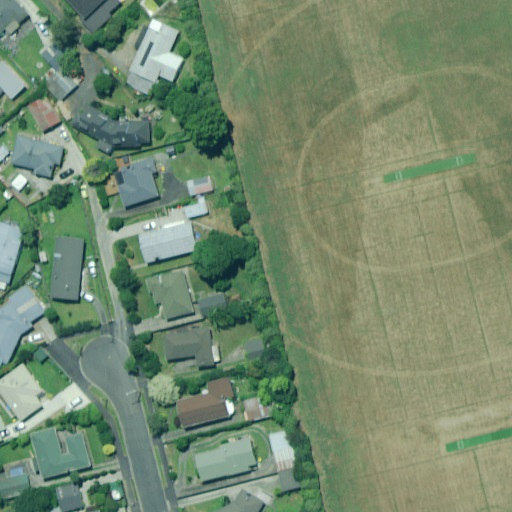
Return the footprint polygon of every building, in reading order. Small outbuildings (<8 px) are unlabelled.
[(111,13),(98,0),(94,0),(79,15),(93,30),(111,13)] [(5,13),(0,7),(0,36),(7,31),(12,36),(32,19),(17,2),(5,13)] [(181,33),(155,21),(132,72),(158,84),(161,76),(175,83),(185,60),(171,54),(181,33)] [(0,97),(6,92),(13,101),(28,88),(5,62),(0,67),(0,97)] [(49,95),(31,105),(43,127),(62,117),(49,95)] [(150,126),(127,128),(93,106),(81,125),(84,128),(113,149),(151,147),(150,126)] [(21,137),(14,165),(36,171),(35,175),(53,179),(57,164),(61,166),(66,148),(21,137)] [(0,164),(10,155),(4,148),(0,151),(0,164)] [(115,171),(120,188),(126,208),(161,198),(154,173),(159,172),(155,159),(138,164),(115,171)] [(216,192),(213,178),(190,182),(193,197),(216,192)] [(189,220),(204,216),(211,214),(206,198),(200,200),(202,205),(186,209),(189,220)] [(0,273),(13,277),(27,231),(2,224),(0,231),(0,230),(0,273)] [(199,251),(192,224),(142,237),(149,264),(199,251)] [(85,240),(58,238),(53,299),(80,302),(85,240)] [(13,277),(0,273),(0,290),(8,293),(13,277)] [(195,314),(185,273),(149,281),(153,295),(155,294),(158,305),(164,304),(168,320),(195,314)] [(47,313),(26,287),(10,299),(12,301),(0,311),(0,315),(3,320),(0,326),(0,369),(1,370),(5,362),(10,364),(23,336),(34,327),(32,325),(47,313)] [(231,313),(227,295),(200,300),(204,319),(231,313)] [(220,365),(214,329),(164,337),(168,362),(198,357),(200,369),(220,365)] [(267,359),(263,342),(247,346),(251,363),(267,359)] [(44,392),(25,366),(0,384),(0,390),(23,422),(44,407),(37,397),(44,392)] [(236,398),(230,378),(209,383),(212,393),(178,402),(186,430),(233,417),(228,400),(236,398)] [(266,418),(261,399),(246,402),(250,421),(266,418)] [(1,431),(0,427),(0,445),(20,437),(15,425),(1,431)] [(93,467),(83,432),(60,439),(58,429),(33,436),(39,458),(33,460),(37,473),(42,472),(45,481),(93,467)] [(307,488),(293,431),(272,436),(285,493),(307,488)] [(259,471),(251,435),(222,441),(224,450),(198,456),(205,483),(259,471)] [(33,495),(29,474),(0,479),(0,495),(1,502),(33,495)] [(71,511),(85,509),(80,485),(59,489),(63,511),(71,511)] [(263,511),(270,500),(247,487),(240,500),(218,511),(263,511)]
